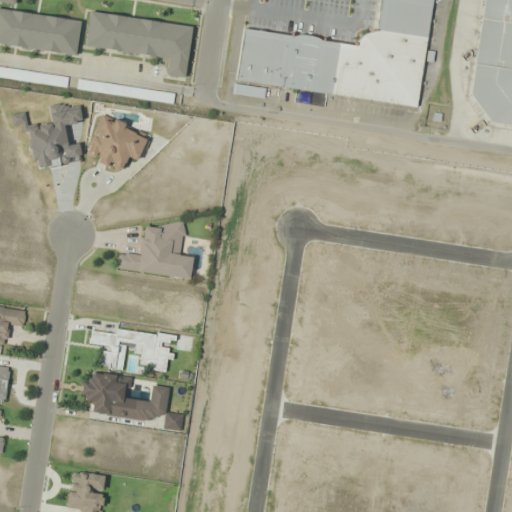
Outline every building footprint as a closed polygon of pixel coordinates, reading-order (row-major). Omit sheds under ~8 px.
[(236,82),(418,105),(431,0),(380,0),(376,34),(360,32),(358,44),(243,29),(236,82)] [(81,19),(0,8),(0,44),(76,55),(81,19)] [(168,57),(166,75),(185,78),(192,25),(89,11),(85,46),(168,57)] [(0,77),(67,87),(68,76),(0,66),(0,77)] [(173,104),(174,93),(78,79),(77,90),(173,104)] [(81,162),(79,143),(67,145),(65,124),(81,122),(80,108),(67,109),(66,103),(49,106),(51,123),(28,126),(27,113),(11,115),(12,125),(27,124),(32,168),(81,162)] [(148,138),(102,116),(84,155),(120,172),(129,154),(139,158),(148,138)] [(116,269),(189,280),(192,257),(180,255),(184,227),(144,221),(139,255),(118,252),(116,269)] [(0,348),(6,349),(9,327),(23,329),(26,310),(0,306),(0,348)] [(123,368),(125,351),(142,352),(141,364),(151,365),(151,370),(165,372),(166,362),(169,362),(171,343),(174,343),(175,334),(114,328),(113,333),(91,331),(89,344),(103,345),(100,366),(123,368)] [(0,401),(6,402),(9,369),(0,367),(0,401)] [(135,420),(138,400),(127,398),(130,376),(91,371),(90,382),(82,381),(79,399),(90,400),(88,414),(135,420)] [(162,429),(180,432),(183,414),(165,411),(162,429)] [(70,471),(66,506),(77,507),(76,511),(101,511),(105,475),(70,471)]
